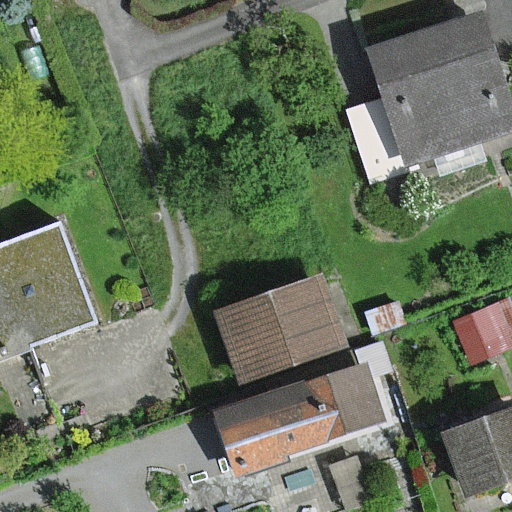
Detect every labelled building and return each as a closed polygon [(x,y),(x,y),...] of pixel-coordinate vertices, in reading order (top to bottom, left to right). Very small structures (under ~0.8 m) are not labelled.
[(511,126),(475,16),(370,51),(408,163),(511,127),(511,126)] [(60,224),(0,245),(0,357),(96,323),(60,224)] [(321,277),(218,313),(242,382),(345,345),(343,339),(321,277)] [(511,344),(511,314),(507,303),(458,322),(473,360),(511,344)] [(367,362),(353,367),(346,348),(243,385),(211,396),(218,415),(238,472),(326,441),(338,436),(387,419),(367,362)] [(511,408),(449,430),(469,488),(511,473),(511,408)]
